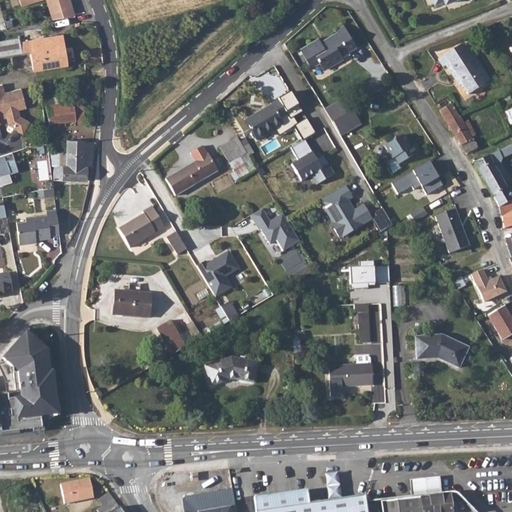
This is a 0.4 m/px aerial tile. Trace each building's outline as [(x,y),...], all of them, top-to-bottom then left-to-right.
[(52,0),(58,18),(73,15),(68,0),(18,0),(20,5),(38,0),(52,0)] [(52,0),(45,0),(51,20),(58,18),(52,0)] [(300,49),(310,68),(319,63),(323,70),(343,59),(342,56),(357,47),(344,26),(336,30),(338,32),(321,42),(319,38),(300,49)] [(43,38),(42,32),(18,36),(19,38),(21,52),(29,50),(32,70),(66,64),(60,35),(43,38)] [(0,55),(21,52),(19,38),(0,41),(0,55)] [(447,66),(451,74),(455,73),(462,84),(469,95),(485,85),(478,72),(481,71),(464,44),(439,59),(444,68),(447,66)] [(481,71),(478,72),(485,85),(489,83),(481,71)] [(455,73),(451,74),(459,86),(462,84),(455,73)] [(0,117),(6,117),(7,121),(11,124),(12,128),(21,133),(28,122),(19,116),(17,109),(15,103),(23,101),(20,88),(4,92),(2,84),(0,84),(0,117)] [(346,99),(325,111),(332,123),(353,110),(346,99)] [(278,100),(271,104),(270,104),(271,105),(261,111),(245,121),(257,139),(274,129),(283,124),(281,121),(288,117),(278,100)] [(15,103),(17,109),(25,107),(23,101),(15,103)] [(75,120),(73,103),(72,103),(46,106),(48,123),(75,120)] [(83,103),(73,103),(75,120),(84,119),(83,103)] [(452,104),(440,112),(447,124),(459,117),(452,104)] [(353,110),(332,123),(340,137),(348,133),(344,127),(358,119),(353,110)] [(459,117),(447,124),(454,134),(467,155),(478,149),(473,140),(477,138),(470,124),(465,126),(460,116),(459,117)] [(304,141),(315,134),(306,119),(293,127),(302,142),(304,141)] [(358,119),(344,127),(348,133),(361,124),(358,119)] [(403,136),(385,146),(392,159),(386,163),(392,174),(400,169),(398,165),(419,152),(415,145),(410,148),(403,136)] [(237,137),(220,148),(234,171),(239,180),(257,169),(237,137)] [(87,167),(90,167),(93,141),(85,141),(85,139),(67,139),(66,166),(53,165),(52,179),(86,180),(87,167)] [(316,161),(304,141),(302,142),(290,149),(298,162),(291,166),(301,182),(311,176),(316,186),(334,175),(323,157),(316,161)] [(511,144),(474,163),(479,172),(490,190),(499,208),(501,218),(511,211),(511,181),(511,180),(510,180),(501,164),(502,159),(511,153),(511,144)] [(12,151),(0,155),(0,174),(10,171),(6,160),(14,158),(12,151)] [(191,165),(166,180),(175,196),(193,186),(218,171),(207,155),(191,165)] [(443,185),(430,162),(414,171),(422,186),(427,195),(443,185)] [(422,186),(414,171),(392,183),(398,194),(413,186),(415,190),(422,186)] [(252,179),(241,184),(245,190),(255,184),(252,179)] [(352,198),(345,186),(320,201),(333,223),(331,224),(340,238),(371,220),(370,216),(363,206),(352,212),(346,202),(352,198)] [(451,190),(458,214),(473,210),(466,186),(451,190)] [(392,200),(381,206),(383,208),(390,220),(393,225),(403,219),(392,200)] [(433,211),(429,204),(418,210),(422,217),(433,211)] [(144,215),(119,230),(130,248),(164,227),(152,207),(143,213),(144,215)] [(58,233),(55,208),(46,210),(46,214),(26,218),(26,221),(16,223),(20,245),(31,243),(31,240),(50,237),(50,235),(58,233)] [(390,220),(383,208),(377,212),(384,224),(390,220)] [(271,222),(263,209),(251,216),(257,225),(258,224),(270,244),(277,240),(283,251),(300,242),(297,237),(287,220),(284,214),(271,222)] [(455,209),(435,217),(450,253),(470,245),(455,209)] [(370,216),(371,220),(379,233),(393,225),(390,220),(384,224),(377,212),(370,216)] [(7,216),(0,216),(0,231),(9,230),(7,216)] [(511,229),(503,232),(505,237),(511,235),(511,229)] [(176,232),(166,238),(176,255),(186,249),(176,232)] [(205,261),(196,266),(215,297),(231,287),(225,277),(239,269),(228,251),(207,263),(205,261)] [(375,285),(390,284),(389,267),(374,268),(374,262),(359,263),(360,269),(349,269),(351,291),(369,290),(368,287),(368,285),(375,285)] [(0,295),(4,295),(4,292),(12,290),(9,271),(0,271),(0,295)] [(496,296),(481,306),(487,317),(488,316),(489,316),(503,307),(497,297),(508,292),(502,280),(491,286),(496,296)] [(396,286),(396,305),(406,305),(406,286),(396,286)] [(115,291),(113,315),(150,318),(151,294),(140,293),(140,287),(128,287),(128,292),(115,291)] [(225,323),(240,314),(232,300),(217,309),(225,323)] [(354,305),(355,314),(359,314),(360,342),(369,342),(368,305),(354,305)] [(489,316),(488,316),(502,340),(511,334),(511,321),(503,307),(489,316)] [(160,344),(166,353),(168,358),(186,347),(179,335),(171,321),(158,329),(165,341),(160,344)] [(0,434),(42,431),(57,413),(49,349),(27,329),(1,356),(12,367),(15,390),(19,389),(20,398),(8,399),(7,394),(0,394),(0,434)] [(441,336),(415,338),(417,360),(437,358),(458,367),(468,348),(441,336)] [(357,365),(329,366),(331,398),(342,397),(342,386),(371,385),(372,385),(371,364),(370,359),(368,357),(356,358),(357,365)] [(232,358),(223,361),(205,367),(211,386),(233,379),(242,380),(255,382),(258,368),(258,363),(232,358)] [(380,502),(381,511),(451,511),(449,494),(445,494),(440,494),(438,471),(408,474),(410,497),(380,500),(380,502)] [(88,478),(61,484),(66,503),(93,497),(88,478)] [(307,489),(255,496),(257,511),(366,511),(364,495),(309,503),(307,489)] [(97,510),(99,511),(109,511),(120,505),(110,492),(99,500),(103,506),(97,510)]
